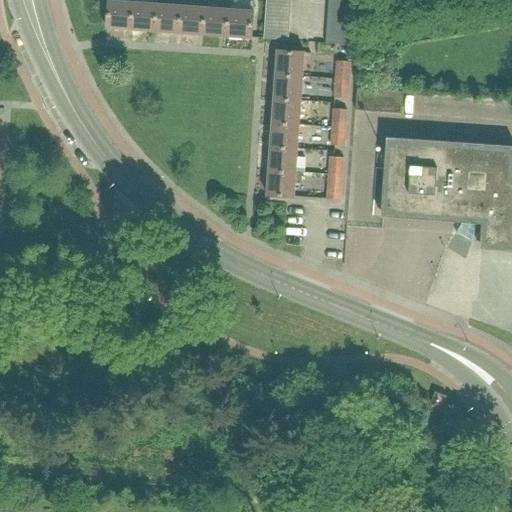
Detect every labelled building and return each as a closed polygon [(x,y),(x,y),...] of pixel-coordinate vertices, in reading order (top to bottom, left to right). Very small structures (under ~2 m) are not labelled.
[(110,1),(108,28),(132,30),(134,2),(110,1)] [(291,16),(292,3),(267,1),(266,14),(291,16)] [(158,4),(134,2),(132,30),(156,32),(158,4)] [(158,4),(156,32),(180,33),(182,6),(158,4)] [(206,7),(182,6),(180,33),(204,35),(206,7)] [(353,20),(354,8),(329,6),(328,18),(353,20)] [(230,9),(206,7),(204,35),(228,37),(230,9)] [(255,11),(230,9),(228,37),(253,38),(255,11)] [(266,14),(265,26),(291,28),(291,16),(266,14)] [(328,18),(327,31),(352,32),(353,20),(328,18)] [(290,41),(291,28),(265,26),(264,39),(290,41)] [(327,31),(326,43),(352,45),(352,32),(327,31)] [(276,74),(305,76),(306,53),(278,50),(276,74)] [(338,61),(337,80),(350,81),(351,62),(338,61)] [(275,98),(303,100),(305,76),(276,74),(275,98)] [(350,81),(337,80),(336,98),(349,99),(350,81)] [(358,88),(357,110),(403,113),(404,91),(358,88)] [(429,97),(429,116),(452,116),(452,97),(429,97)] [(301,124),(303,100),(275,98),(273,122),(301,124)] [(334,128),(346,128),(348,110),(335,109),(334,127),(334,128)] [(299,148),(301,124),(273,122),(271,146),(299,148)] [(346,128),(334,128),(332,146),(345,147),(346,128)] [(481,249),(483,249),(511,251),(511,146),(388,138),(383,217),(463,223),(457,233),(473,242),(479,224),(483,224),(481,249)] [(298,170),(299,148),(271,146),(269,170),(298,172),(298,170)] [(332,157),(330,175),(344,175),(345,158),(332,157)] [(267,195),(296,197),(297,180),(303,180),(303,171),(298,170),(298,172),(269,170),(267,195)] [(342,194),(344,175),(330,175),(329,194),(342,194)] [(444,395),(443,395),(435,391),(429,406),(441,411),(447,396),(444,395)]
